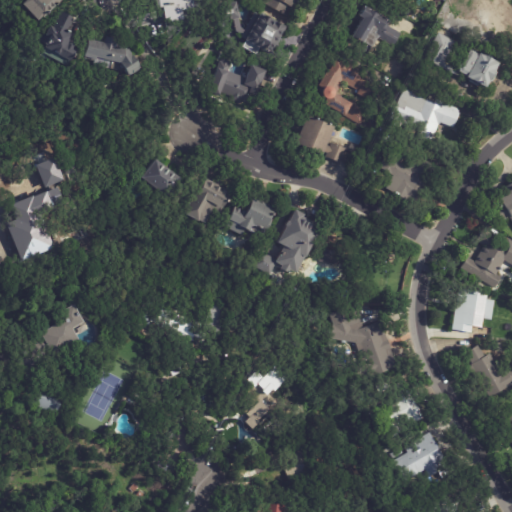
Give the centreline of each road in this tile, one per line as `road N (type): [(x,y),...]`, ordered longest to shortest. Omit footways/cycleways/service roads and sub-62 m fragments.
road 1 (residential): [(511,505),(423,351),(416,315),(435,241),(477,165),(511,132)]
road 2 (residential): [(435,241),(334,186),(252,164),(193,132)]
road 3 (residential): [(252,164),(331,0)]
